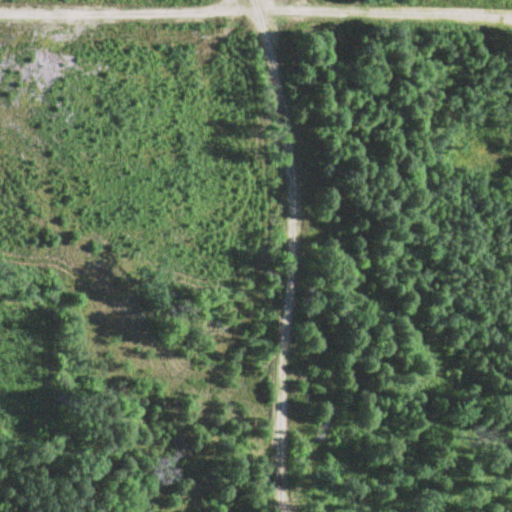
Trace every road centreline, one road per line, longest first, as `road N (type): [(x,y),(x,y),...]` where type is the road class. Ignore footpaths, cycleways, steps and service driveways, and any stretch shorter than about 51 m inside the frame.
road 1 (track): [(284,511),(283,350),(294,266),(279,104),(259,0)]
road 2 (track): [(0,18),(262,11),(511,21)]
